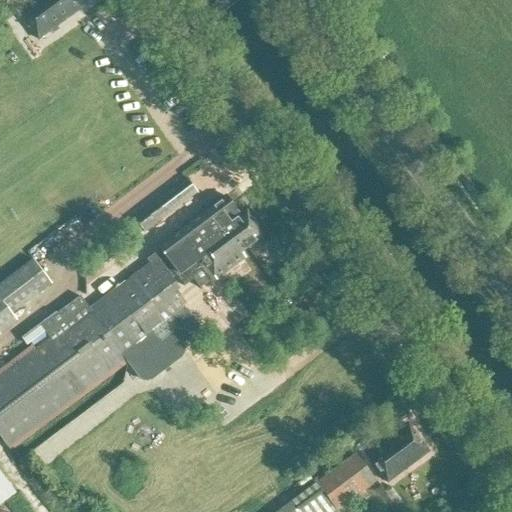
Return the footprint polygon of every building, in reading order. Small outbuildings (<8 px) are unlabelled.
[(41,0),(19,16),(38,42),(85,8),(82,5),(89,0),(88,0),(41,0)] [(144,234),(197,194),(186,179),(133,220),(144,234)] [(240,217),(226,198),(158,249),(160,251),(147,261),(149,265),(90,310),(80,297),(40,327),(43,332),(29,342),(35,351),(0,377),(0,438),(8,449),(129,358),(145,379),(150,379),(182,354),(183,349),(180,344),(200,330),(174,295),(179,291),(171,280),(176,276),(184,288),(193,281),(200,289),(214,278),(216,281),(245,259),(241,253),(264,236),(246,212),(240,217)] [(0,324),(52,285),(33,260),(0,285),(0,324)] [(365,455),(387,485),(428,454),(406,424),(365,455)] [(355,455),(278,511),(337,511),(352,501),(357,508),(361,505),(373,496),(368,489),(376,483),(355,455)] [(407,511),(389,488),(383,493),(396,511),(407,511)]
